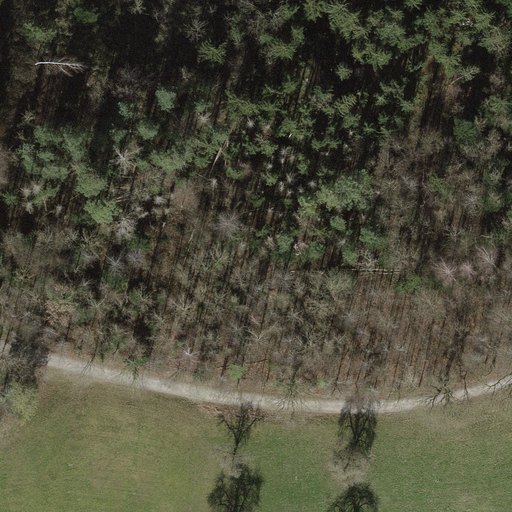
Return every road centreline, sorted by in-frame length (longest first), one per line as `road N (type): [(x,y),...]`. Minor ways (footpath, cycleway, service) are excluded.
road 1 (track): [(0,222),(306,262),(412,246),(511,211)]
road 2 (track): [(511,381),(397,402),(269,399),(136,380),(0,348)]
